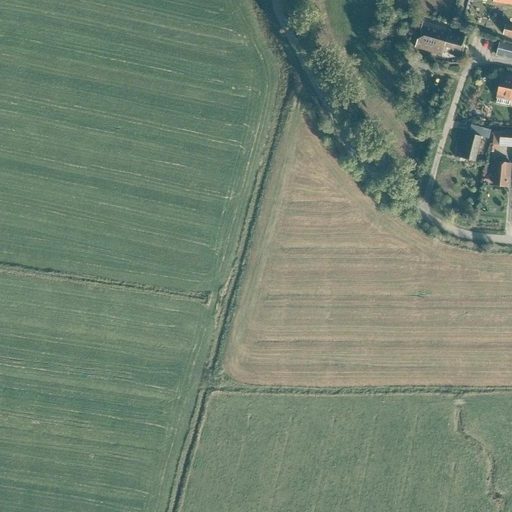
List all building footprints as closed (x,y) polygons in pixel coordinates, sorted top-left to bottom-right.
[(511,24),(503,23),(501,34),(510,35),(511,24)] [(448,31),(424,24),(417,47),(441,54),(443,49),(448,33),(448,31)] [(459,54),(464,38),(448,33),(443,49),(459,54)] [(511,45),(497,43),(495,55),(511,58),(511,45)] [(511,80),(500,78),(495,103),(508,106),(508,101),(511,101),(511,80)] [(491,130),(472,126),(470,134),(480,136),(489,138),(491,130)] [(511,145),(511,129),(498,129),(498,146),(511,145)] [(474,160),(480,136),(470,134),(461,131),(455,155),(474,160)] [(509,164),(495,163),(493,186),(507,187),(509,164)]
